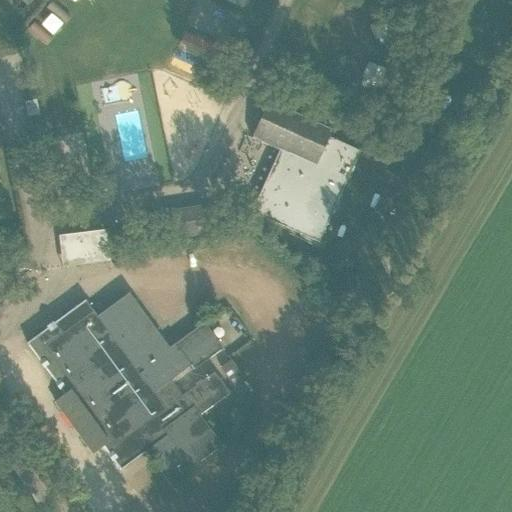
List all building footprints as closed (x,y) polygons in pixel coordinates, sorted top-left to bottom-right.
[(56,0),(51,0),(43,7),(50,15),(41,24),(52,35),(72,16),(56,0)] [(223,0),(244,9),(248,0),(223,0)] [(184,32),(170,61),(198,74),(212,45),(184,32)] [(24,103),(27,118),(39,115),(35,100),(24,103)] [(251,138),(279,151),(251,212),(317,243),(358,153),(328,139),(331,131),(268,102),(264,109),(259,106),(252,120),(258,123),(251,138)] [(99,178),(103,198),(117,195),(113,176),(99,178)] [(382,217),(393,199),(380,192),(370,210),(382,217)] [(163,212),(167,240),(207,235),(202,206),(163,212)] [(11,229),(0,235),(0,251),(1,253),(19,242),(11,229)] [(58,235),(61,266),(62,268),(110,262),(105,229),(58,235)] [(181,397),(170,381),(190,366),(174,345),(168,349),(128,294),(96,317),(84,301),(34,338),(26,344),(64,395),(54,402),(60,410),(62,408),(76,428),(74,429),(86,446),(96,439),(120,471),(149,449),(155,458),(153,459),(171,483),(187,471),(222,445),(200,415),(229,394),(213,373),(181,397)] [(190,366),(193,371),(222,349),(203,323),(174,345),(190,366)] [(220,368),(235,387),(245,381),(230,360),(220,368)]
